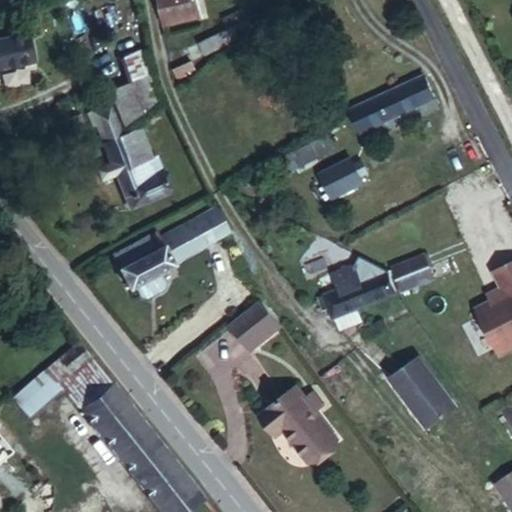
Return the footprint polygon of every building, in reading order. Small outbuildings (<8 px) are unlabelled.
[(198,2),(164,6),(170,39),(204,33),(198,2)] [(135,12),(67,29),(70,46),(138,30),(135,12)] [(0,53),(0,90),(46,86),(43,50),(0,53)] [(421,101),(339,138),(350,163),(432,126),(421,101)] [(71,131),(83,157),(86,160),(105,146),(91,122),(71,131)] [(141,182),(117,138),(86,160),(120,222),(159,202),(148,180),(141,182)] [(306,158),(279,170),(285,183),(312,171),(306,158)] [(222,242),(212,224),(156,256),(159,261),(166,272),(222,242)] [(166,272),(159,261),(147,269),(138,252),(106,269),(126,305),(131,303),(137,314),(144,315),(160,306),(161,300),(155,289),(170,281),(166,272)] [(398,269),(407,296),(439,285),(430,258),(398,269)] [(511,261),(498,268),(510,291),(496,298),(480,306),(504,352),(511,347),(511,261)] [(347,287),(372,278),(364,262),(342,269),(347,287)] [(400,298),(392,271),(372,278),(347,287),(324,294),(329,308),(337,306),(342,317),(400,298)] [(506,284),(493,291),(496,298),(510,291),(506,284)] [(261,310),(228,332),(246,359),(279,338),(261,310)] [(64,389),(79,409),(112,382),(80,342),(11,400),(28,420),(64,389)] [(425,356),(393,377),(428,429),(460,408),(425,356)] [(112,382),(79,409),(162,511),(187,511),(204,498),(114,384),(112,382)] [(292,399),(258,423),(273,444),(277,441),(300,474),(330,454),(309,424),(318,417),(310,405),(300,411),(292,399)] [(258,423),(254,426),(269,447),(273,444),(258,423)] [(0,463),(14,452),(0,435),(0,463)] [(511,511),(511,472),(495,485),(511,511)]
